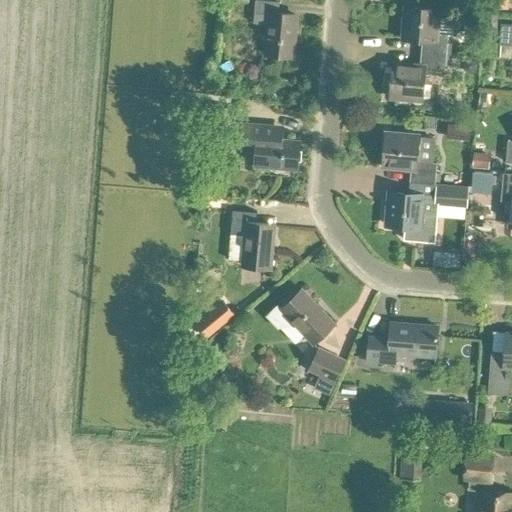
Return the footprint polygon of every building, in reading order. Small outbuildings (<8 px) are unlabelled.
[(265,53),(294,55),(298,16),(279,14),(280,2),(260,0),(255,0),(254,23),(268,24),(265,53)] [(468,0),(467,11),(482,13),(483,0),(468,0)] [(508,9),(508,0),(489,0),(488,7),(508,9)] [(454,19),(439,18),(440,10),(404,6),(402,38),(422,40),(421,52),(446,55),(448,35),(452,36),(454,19)] [(498,30),(498,14),(486,14),(485,30),(498,30)] [(511,24),(502,24),(500,44),(511,44),(511,24)] [(393,62),(390,98),(422,101),(425,74),(444,76),(446,55),(421,52),(420,64),(393,62)] [(451,67),(460,68),(461,58),(452,57),(451,67)] [(209,142),(233,144),(236,109),(212,107),(209,142)] [(299,140),(281,139),(282,126),(245,122),(243,150),(258,151),(257,166),(296,169),(299,140)] [(469,140),(471,125),(447,123),(446,138),(469,140)] [(410,181),(435,183),(437,162),(417,161),(419,134),(388,131),(384,167),(411,169),(410,181)] [(472,152),(471,168),(490,169),(491,153),(472,152)] [(511,173),(503,172),(501,200),(511,201),(509,226),(511,225),(511,173)] [(435,183),(410,181),(409,194),(388,192),(386,224),(405,226),(421,227),(423,203),(433,204),(435,184),(435,183)] [(421,227),(405,226),(404,241),(435,244),(438,208),(466,210),(468,187),(435,184),(433,204),(423,203),(421,227)] [(243,263),(272,266),(275,226),(256,224),(257,212),(233,210),(231,233),(245,235),(243,263)] [(436,251),(416,249),(415,261),(435,263),(436,251)] [(265,282),(266,267),(244,266),(244,282),(265,282)] [(335,322),(302,288),(282,307),(278,303),(265,315),(278,328),(295,324),(313,343),(335,322)] [(205,338),(234,314),(224,302),(195,325),(205,338)] [(395,363),(396,353),(436,356),(439,326),(391,322),(389,338),(369,336),(368,360),(395,363)] [(504,352),(492,351),(488,393),(507,394),(511,391),(511,380),(511,331),(506,331),(504,352)] [(318,347),(307,371),(335,384),(346,360),(318,347)] [(210,372),(211,362),(197,361),(195,387),(220,389),(221,377),(208,376),(208,372),(210,372)] [(427,400),(426,412),(407,410),(406,418),(470,423),(472,403),(427,400)] [(491,424),(492,407),(479,406),(478,423),(491,424)] [(402,450),(401,479),(422,480),(423,451),(402,450)] [(511,511),(511,492),(489,490),(490,481),(492,482),(494,457),(466,455),(464,479),(470,479),(469,489),(480,490),(477,511),(511,511)]
